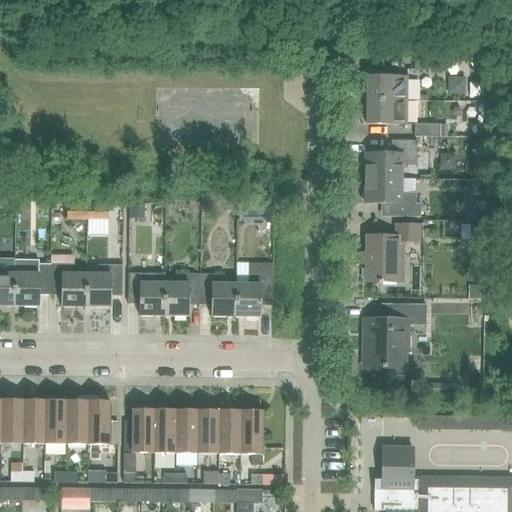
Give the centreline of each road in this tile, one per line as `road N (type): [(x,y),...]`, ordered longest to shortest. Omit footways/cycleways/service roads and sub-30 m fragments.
road 1 (residential): [(310,360),(0,358)]
road 2 (residential): [(310,360),(311,136),(301,62)]
road 3 (residential): [(309,511),(310,360)]
